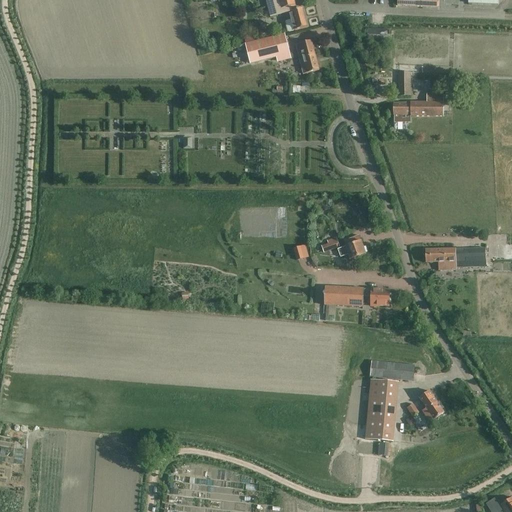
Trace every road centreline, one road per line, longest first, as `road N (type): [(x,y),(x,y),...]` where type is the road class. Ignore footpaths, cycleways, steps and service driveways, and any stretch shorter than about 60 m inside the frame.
road 1 (track): [(151,511),(157,470),(183,450),(250,466),(324,499),(457,498),(511,469)]
road 2 (track): [(5,0),(33,89),(23,252),(0,330)]
road 3 (residential): [(511,443),(426,315),(372,170)]
road 4 (unclassified): [(324,8),(503,14)]
